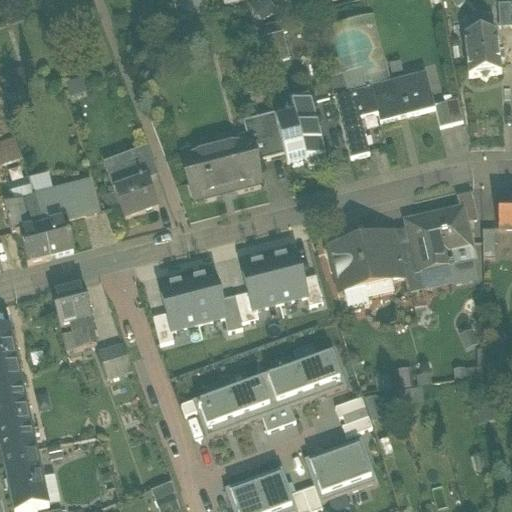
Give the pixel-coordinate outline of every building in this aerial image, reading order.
[(201,2),(195,0),(180,0),(176,11),(194,19),(201,2)] [(243,0),(221,0),(224,10),(244,4),(243,0)] [(470,0),(448,0),(457,11),(470,0)] [(266,1),(251,12),(261,25),(276,14),(266,1)] [(498,7),(499,31),(511,30),(510,6),(498,7)] [(328,50),(336,80),(362,73),(366,89),(370,87),(371,92),(372,92),(389,87),(388,87),(390,87),(372,19),(324,31),(326,41),(328,50)] [(479,79),(485,84),(490,78),(501,77),(495,31),(489,31),(488,19),(468,22),(470,38),(464,39),(468,80),(479,79)] [(256,45),(262,70),(289,63),(283,38),(256,45)] [(77,53),(57,55),(58,76),(78,74),(77,53)] [(24,70),(3,77),(11,97),(31,90),(24,70)] [(334,101),(371,92),(370,87),(366,89),(362,73),(336,80),(330,82),(334,101)] [(389,87),(372,92),(378,118),(381,127),(435,113),(434,109),(425,77),(390,87),(388,87),(389,87)] [(81,80),(65,86),(71,101),(87,95),(81,80)] [(360,123),(378,118),(372,92),(371,92),(334,101),(350,163),(369,158),(360,123)] [(290,102),(294,117),(306,164),(308,172),(327,167),(320,143),(319,143),(316,130),(317,130),(309,97),(290,102)] [(435,113),(439,132),(462,126),(457,104),(434,109),(435,113)] [(256,122),(267,164),(285,159),(275,122),(274,117),(256,122)] [(287,169),(306,164),(294,117),(275,122),(285,159),(287,169)] [(249,124),(253,139),(259,166),(267,164),(256,122),(249,124)] [(253,139),(249,124),(243,125),(246,141),(253,139)] [(182,157),(194,204),(260,187),(255,167),(259,166),(253,139),(246,141),(222,147),(223,153),(208,157),(207,151),(182,157)] [(0,145),(0,169),(22,162),(14,141),(0,145)] [(222,147),(207,151),(208,157),(223,153),(222,147)] [(136,161),(142,178),(156,173),(147,150),(132,156),(134,162),(136,161)] [(104,167),(106,172),(134,162),(132,156),(104,167)] [(106,172),(114,195),(144,184),(142,178),(136,161),(134,162),(106,172)] [(30,181),(32,188),(35,200),(53,195),(48,177),(30,181)] [(147,183),(144,184),(114,195),(125,225),(158,213),(147,183)] [(77,189),(84,219),(96,216),(88,186),(77,189)] [(22,203),(35,200),(32,188),(11,193),(14,205),(22,203)] [(35,200),(39,215),(50,261),(73,255),(65,224),(84,219),(77,189),(53,195),(35,200)] [(462,213),(465,227),(478,223),(472,196),(458,199),(462,213)] [(22,203),(26,218),(39,215),(35,200),(22,203)] [(511,200),(498,200),(498,234),(511,234),(511,200)] [(27,267),(50,261),(39,215),(26,218),(22,203),(14,205),(4,208),(11,238),(19,236),(27,267)] [(411,246),(417,275),(418,275),(448,268),(452,267),(450,262),(448,256),(470,251),(465,227),(462,213),(406,226),(411,246)] [(482,234),(483,263),(495,263),(494,234),(482,234)] [(329,255),(334,275),(335,277),(337,278),(339,278),(342,291),(343,296),(344,296),(348,311),(367,306),(366,302),(363,287),(390,280),(391,280),(385,252),(382,242),(329,255)] [(411,246),(399,249),(407,282),(410,297),(423,294),(418,275),(417,275),(411,246)] [(392,286),(407,282),(399,249),(385,252),(391,280),(390,280),(392,286)] [(473,263),(470,251),(448,256),(450,262),(452,267),(448,268),(449,270),(473,263)] [(286,261),(286,259),(274,262),(275,264),(268,265),(279,308),(306,301),(302,284),(296,258),(286,261)] [(449,270),(453,287),(453,291),(478,285),(473,263),(449,270)] [(251,270),(241,272),(248,298),(252,315),(279,308),(268,265),(263,267),(262,265),(250,268),(251,270)] [(418,275),(423,294),(453,287),(449,270),(448,268),(418,275)] [(193,285),(187,286),(198,329),(224,322),(225,322),(221,305),(214,279),(205,282),(204,280),(193,283),(193,285)] [(322,307),(315,280),(302,284),(306,301),(309,311),(322,307)] [(363,287),(366,302),(394,296),(392,286),(390,280),(363,287)] [(169,291),(160,293),(166,318),(171,336),(198,329),(187,286),(181,288),(181,286),(169,289),(169,291)] [(70,327),(76,353),(97,348),(90,322),(91,322),(83,290),(51,298),(60,330),(70,327)] [(248,298),(234,301),(241,329),(255,325),(252,315),(248,298)] [(234,301),(221,305),(225,322),(224,322),(228,337),(242,333),(241,329),(234,301)] [(153,322),(160,349),(173,345),(171,336),(166,318),(153,322)] [(0,334),(0,398),(23,393),(10,332),(0,334)] [(472,333),(458,339),(465,354),(479,348),(472,333)] [(62,338),(66,356),(75,353),(70,335),(62,338)] [(294,355),(298,366),(317,359),(312,348),(294,355)] [(99,356),(107,382),(131,374),(123,349),(99,356)] [(339,384),(308,395),(311,404),(346,391),(332,354),(317,359),(298,366),(297,366),(298,370),(330,359),(339,384)] [(298,370),(308,395),(339,384),(330,359),(298,370)] [(298,370),(297,366),(262,379),(273,409),(277,407),(267,381),(298,370)] [(277,407),(287,403),(308,395),(298,370),(267,381),(277,407)] [(392,374),(395,394),(397,394),(414,392),(411,372),(392,374)] [(374,380),(376,397),(391,395),(390,378),(374,380)] [(260,384),(269,409),(269,410),(273,409),(262,379),(227,392),(229,396),(260,384)] [(260,384),(229,396),(238,421),(259,413),(269,409),(260,384)] [(414,392),(397,394),(399,409),(424,406),(422,391),(414,392)] [(197,407),(229,396),(227,392),(192,405),(196,416),(206,442),(241,429),(238,421),(207,432),(197,407)] [(36,454),(23,393),(0,398),(0,450),(2,462),(36,454)] [(308,395),(287,403),(290,412),(311,404),(308,395)] [(207,432),(238,421),(229,396),(197,407),(207,432)] [(385,420),(377,397),(363,402),(370,425),(385,420)] [(335,412),(339,423),(342,422),(365,413),(361,402),(335,412)] [(277,407),(273,409),(281,432),(295,427),(290,412),(287,403),(277,407)] [(181,409),(185,420),(196,416),(192,405),(181,409)] [(267,437),(281,432),(273,409),(269,410),(269,409),(259,413),(262,422),(267,437)] [(493,410),(473,416),(476,429),(497,423),(493,410)] [(238,421),(241,429),(262,422),(259,413),(238,421)] [(365,413),(342,422),(345,429),(368,421),(365,413)] [(345,429),(342,431),(346,442),(372,432),(368,421),(345,429)] [(361,443),(332,453),(335,460),(359,451),(371,482),(346,491),(349,498),(377,488),(361,443)] [(335,460),(346,491),(371,482),(359,451),(335,460)] [(320,508),(349,498),(346,491),(322,500),(310,469),(335,460),(332,453),(304,464),(314,491),(320,508)] [(42,480),(36,454),(2,462),(13,511),(41,511),(49,511),(48,509),(42,480)] [(346,491),(335,460),(310,469),(322,500),(346,491)] [(289,511),(296,511),(291,499),(281,472),(253,483),(255,489),(280,480),(291,511),(289,511)] [(42,480),(48,509),(61,506),(54,478),(42,480)] [(280,480),(255,489),(263,511),(289,511),(291,511),(280,480)] [(235,511),(231,498),(255,489),(253,483),(225,493),(231,511),(235,511)] [(151,494),(154,504),(174,497),(170,486),(151,494)] [(235,511),(263,511),(255,489),(231,498),(235,511)] [(321,511),(320,508),(314,491),(303,495),(308,511),(321,511)] [(308,511),(303,495),(291,499),(296,511),(308,511)] [(178,511),(174,497),(154,504),(157,511),(178,511)]
